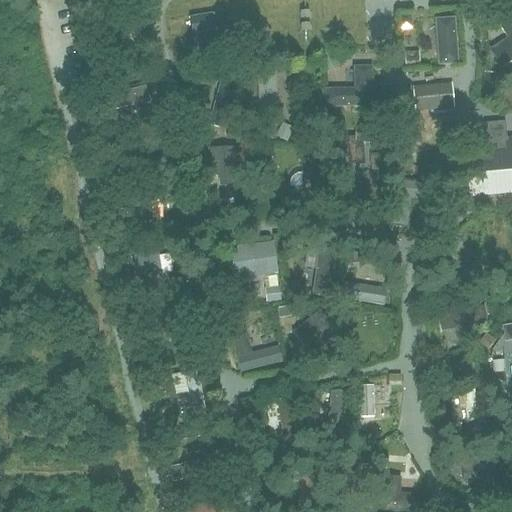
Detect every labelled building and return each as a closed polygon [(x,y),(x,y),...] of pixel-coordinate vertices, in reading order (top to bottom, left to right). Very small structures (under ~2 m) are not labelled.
[(511,19),(503,5),(491,12),(507,37),(489,49),(501,67),(511,60),(511,19)] [(228,27),(226,11),(190,16),(193,33),(228,27)] [(115,26),(101,31),(114,66),(128,60),(115,26)] [(340,57),(353,49),(343,31),(329,39),(340,57)] [(405,53),(406,65),(419,64),(418,52),(405,53)] [(372,64),(353,65),(354,88),(324,89),(324,107),(373,106),(372,64)] [(144,85),(103,97),(108,113),(134,105),(139,120),(153,116),(144,85)] [(463,141),(469,196),(511,191),(511,136),(507,137),(505,120),(484,122),(485,139),(463,141)] [(382,142),(381,130),(356,133),(356,136),(334,138),(337,166),(365,163),(363,144),(382,142)] [(132,161),(129,145),(114,148),(119,180),(165,173),(162,157),(132,161)] [(244,186),(243,146),(205,147),(205,174),(223,174),(223,187),(244,186)] [(321,159),(301,160),(302,186),(283,187),(284,206),(323,204),(321,159)] [(383,164),(371,165),(372,180),(384,179),(383,164)] [(432,200),(434,184),(396,178),(389,223),(407,226),(412,197),(432,200)] [(136,289),(163,284),(158,254),(131,258),(136,289)] [(186,301),(149,307),(153,336),(191,330),(186,301)] [(291,315),(289,305),(278,307),(279,317),(291,315)] [(238,320),(236,307),(222,309),(223,322),(238,320)] [(318,341),(323,346),(338,333),(319,310),(295,329),(301,336),(300,337),(309,348),(318,341)] [(511,323),(503,325),(505,340),(511,339),(511,323)] [(495,359),(497,369),(508,367),(506,356),(495,359)] [(194,385),(169,390),(171,399),(168,400),(173,420),(201,413),(194,385)] [(496,479),(492,452),(455,456),(456,467),(462,466),(464,482),(496,479)] [(400,493),(401,477),(383,476),(381,510),(419,511),(423,511),(424,494),(400,493)] [(234,511),(229,495),(186,507),(187,511),(234,511)]
